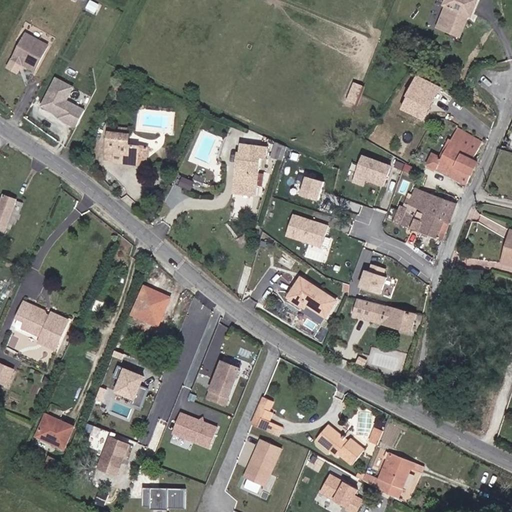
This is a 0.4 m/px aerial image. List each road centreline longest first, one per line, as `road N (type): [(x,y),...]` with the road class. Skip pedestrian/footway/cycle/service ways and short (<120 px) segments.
road 1 (secondary): [(207,288),(0,125)]
road 2 (residential): [(439,275),(511,89)]
road 3 (residential): [(276,339),(211,505)]
road 4 (residential): [(207,288),(144,438)]
road 5 (secondary): [(410,413),(276,339)]
road 6 (residential): [(410,413),(439,275)]
